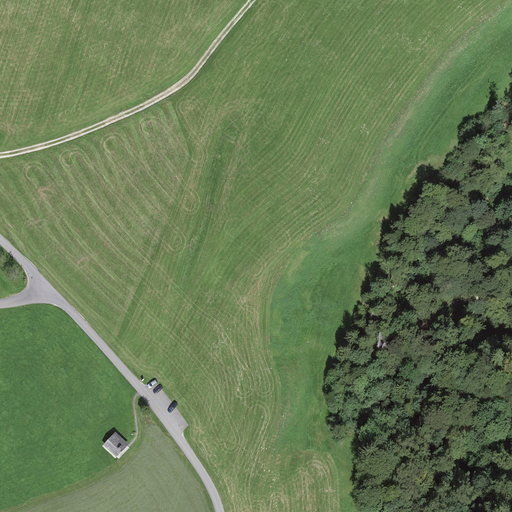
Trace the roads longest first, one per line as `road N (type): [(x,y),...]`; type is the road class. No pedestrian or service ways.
road 1 (unclassified): [(0,239),(142,390),(204,475),(220,511)]
road 2 (track): [(0,155),(50,143),(165,93),(252,0)]
